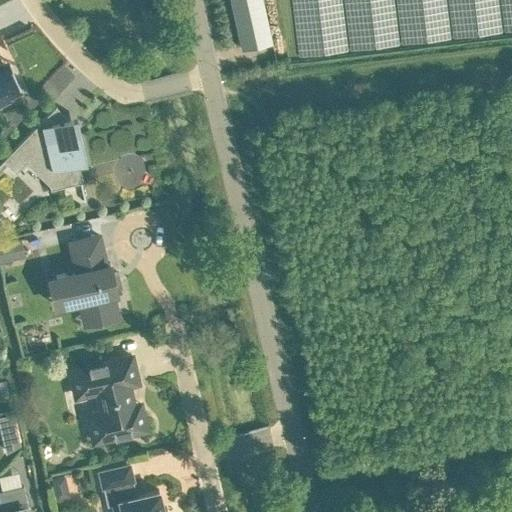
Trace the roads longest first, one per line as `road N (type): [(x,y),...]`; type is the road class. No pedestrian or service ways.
road 1 (residential): [(208,75),(290,431)]
road 2 (residential): [(208,75),(127,92),(95,72),(31,0)]
road 3 (residential): [(171,319),(202,452)]
